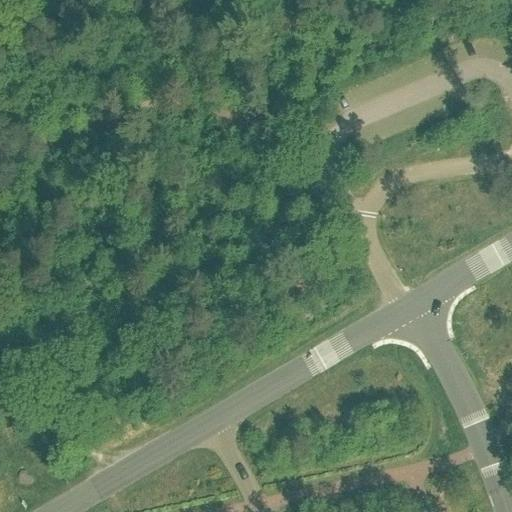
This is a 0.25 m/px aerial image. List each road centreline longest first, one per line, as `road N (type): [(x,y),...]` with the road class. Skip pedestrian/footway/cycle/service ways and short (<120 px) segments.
road 1 (tertiary): [(59,511),(410,311)]
road 2 (unclassified): [(511,159),(394,178),(366,203),(364,236),(410,311)]
road 3 (tertiary): [(509,511),(457,386),(410,311)]
road 4 (track): [(109,482),(46,417),(0,407)]
